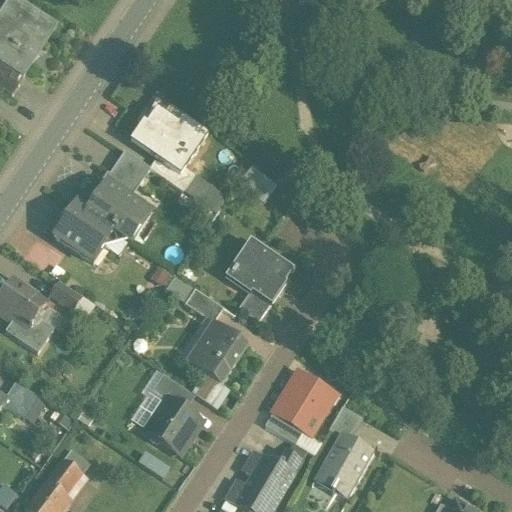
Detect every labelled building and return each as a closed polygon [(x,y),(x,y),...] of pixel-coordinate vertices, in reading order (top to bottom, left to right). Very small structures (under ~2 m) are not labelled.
[(55,29),(12,0),(0,18),(0,41),(5,44),(0,51),(0,64),(21,78),(23,80),(37,59),(36,58),(55,29)] [(21,78),(0,64),(0,91),(12,100),(19,88),(16,86),(21,78)] [(178,131),(156,116),(147,130),(145,129),(133,146),(157,162),(179,178),(183,172),(204,142),(181,126),(178,131)] [(124,156),(109,179),(107,178),(107,179),(100,188),(102,189),(94,203),(96,204),(87,218),(114,236),(114,237),(116,239),(130,248),(149,220),(128,206),(150,174),(149,173),(124,156)] [(194,180),(183,172),(179,178),(157,162),(149,173),(150,174),(183,197),(194,180)] [(87,218),(76,211),(55,242),(93,268),(112,239),(115,240),(116,239),(114,237),(114,236),(87,218)] [(255,247),(235,275),(229,284),(235,288),(238,284),(253,294),(238,315),(258,328),(295,274),(255,247)] [(61,259),(51,252),(38,271),(48,278),(61,259)] [(46,309),(12,285),(0,302),(0,320),(7,326),(8,324),(12,327),(5,337),(37,359),(54,335),(37,323),(46,309)] [(81,304),(58,288),(50,300),(73,315),(81,304)] [(223,314),(195,295),(185,310),(213,329),(223,314)] [(217,330),(207,344),(209,345),(203,355),(193,370),(205,378),(204,379),(221,391),(231,376),(230,375),(247,350),(217,330)] [(333,399),(297,376),(274,412),(311,435),(333,399)] [(163,380),(152,396),(163,403),(173,387),(163,380)] [(194,402),(173,387),(163,403),(168,406),(184,417),(194,402)] [(39,402),(17,388),(6,404),(2,410),(24,424),(39,402)] [(168,406),(146,438),(150,440),(149,445),(156,449),(160,447),(178,459),(199,427),(184,417),(168,406)] [(362,424),(342,412),(329,435),(339,441),(340,440),(350,445),(362,424)] [(350,445),(340,440),(339,441),(317,482),(350,500),(373,458),(350,445)] [(252,483),(247,492),(237,486),(225,506),(235,511),(274,511),(301,467),(287,459),(279,472),(254,457),(242,477),(252,483)] [(168,474),(149,461),(143,470),(162,483),(168,474)] [(63,466),(27,511),(66,511),(70,507),(65,503),(82,481),(63,466)]
